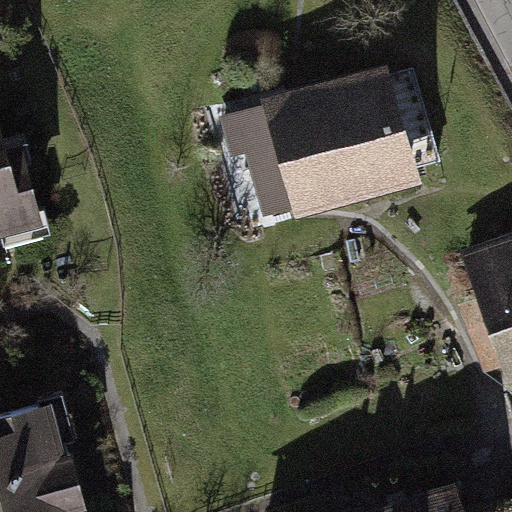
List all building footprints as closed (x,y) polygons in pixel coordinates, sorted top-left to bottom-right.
[(299,90),(263,101),(296,219),(320,212),(426,183),(392,64),(299,90)] [(0,225),(54,211),(32,128),(15,132),(0,78),(0,225)] [(511,221),(461,241),(511,376),(511,221)] [(12,438),(0,440),(0,511),(97,511),(70,403),(7,418),(12,438)] [(470,511),(455,467),(330,511),(470,511)]
